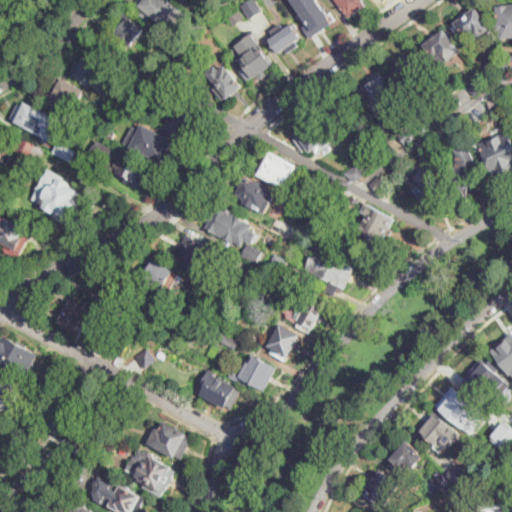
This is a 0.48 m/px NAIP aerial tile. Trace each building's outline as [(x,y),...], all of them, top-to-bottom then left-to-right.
[(138,0),(164,0),(169,4),(172,1),(182,10),(171,22),(165,18),(161,23),(153,17),(149,22),(141,15),(146,9),(138,1),(138,0)] [(251,18),(242,5),(249,0),(257,0),(264,9),(251,18)] [(316,0),(318,2),(320,0),(331,18),(329,20),(332,24),(320,33),(317,29),(314,31),(302,13),(304,12),(295,0),(316,0)] [(350,18),(337,0),(365,0),(369,5),(350,18)] [(234,26),(224,11),(235,4),(245,18),(234,26)] [(511,5),(511,37),(505,39),(504,31),(499,32),(498,21),(501,21),(499,7),(511,5)] [(479,40),(473,32),(462,41),(452,27),(478,7),(494,28),(479,40)] [(146,29),(132,47),(116,35),(124,25),(118,21),(124,12),(146,29)] [(283,24),(286,29),(294,24),(303,38),(297,42),(299,46),(289,53),(286,49),(282,52),(272,39),(278,35),(274,30),(283,24)] [(461,49),(449,58),(450,60),(442,66),(435,56),(430,60),(422,48),(447,30),(461,49)] [(189,44),(182,52),(173,43),(180,35),(189,44)] [(261,46),(274,64),(265,71),(267,73),(260,78),(259,76),(251,82),(242,69),(247,65),(245,61),(250,58),(247,53),(255,47),(257,50),(261,46)] [(434,78),(415,91),(407,80),(401,84),(392,71),(416,54),(434,78)] [(86,56),(94,60),(95,59),(115,70),(114,72),(120,75),(116,82),(119,83),(110,98),(91,87),(92,86),(84,82),(84,80),(71,73),(78,60),(82,63),(86,56)] [(511,72),(500,78),(494,64),(511,58),(511,60),(511,72)] [(173,64),(167,76),(162,73),(167,61),(173,64)] [(187,65),(184,70),(176,66),(179,61),(187,65)] [(226,102),(215,89),(219,86),(209,73),(223,61),(245,86),(226,102)] [(380,71),(403,103),(381,119),(362,94),(358,97),(353,91),(380,71)] [(476,96),(468,86),(475,81),(471,76),(476,73),(487,88),(476,96)] [(87,91),(74,115),(50,102),(63,78),(87,91)] [(157,87),(149,96),(143,91),(151,81),(157,87)] [(148,114),(135,106),(141,96),(154,103),(148,114)] [(506,107),(495,113),(489,102),(501,96),(506,107)] [(117,104),(111,115),(99,109),(104,97),(117,104)] [(28,100),(68,124),(59,141),(53,137),(52,139),(42,134),(41,135),(35,132),(36,130),(13,117),(21,102),(25,105),(28,100)] [(195,124),(198,125),(194,133),(190,131),(186,138),(165,127),(172,113),(179,117),(186,103),(201,111),(195,124)] [(327,147),(324,143),(313,152),(310,149),(305,152),(295,138),(329,114),(338,127),(332,131),(338,139),(327,147)] [(409,144),(401,134),(411,126),(419,136),(409,144)] [(11,158),(6,167),(1,164),(0,166),(0,127),(7,131),(4,136),(13,141),(10,147),(12,148),(8,156),(11,158)] [(175,141),(164,163),(144,152),(142,154),(132,149),(138,136),(142,138),(148,127),(175,141)] [(117,133),(114,139),(106,134),(109,129),(117,133)] [(511,168),(496,176),(481,144),(509,131),(511,137),(511,168)] [(39,162),(13,149),(20,136),(46,149),(39,162)] [(78,149),(72,160),(55,151),(61,140),(78,149)] [(467,196),(455,172),(458,161),(456,161),(458,155),(454,148),(468,141),(478,162),(467,196)] [(287,190),(260,175),(274,151),(301,166),(287,190)] [(118,154),(127,159),(128,156),(150,167),(139,188),(125,181),(127,177),(119,172),(121,168),(114,164),(118,154)] [(32,163),(25,177),(20,174),(27,160),(32,163)] [(99,166),(94,174),(83,169),(87,160),(99,166)] [(359,164),(361,166),(363,164),(369,170),(366,172),(367,174),(355,183),(347,173),(359,164)] [(70,226),(54,217),(57,212),(34,199),(50,169),(74,182),(71,186),(87,195),(70,226)] [(430,169),(444,199),(426,208),(416,187),(412,189),(408,179),(413,177),(411,174),(416,172),(417,175),(430,169)] [(391,184),(381,194),(372,184),(382,175),(391,184)] [(250,176),(280,193),(268,214),(247,202),(248,200),(239,195),(242,191),(236,189),(240,182),(245,185),(250,176)] [(338,190),(332,202),(321,196),(328,184),(338,190)] [(361,201),(354,212),(347,206),(354,196),(361,201)] [(385,243),(361,230),(369,216),(364,212),(369,203),(398,220),(385,243)] [(219,206),(228,211),(230,209),(243,215),(241,218),(255,225),(252,230),(260,234),(254,245),(247,241),(244,246),(236,242),(235,243),(207,229),(212,221),(208,219),(212,211),(213,212),(215,208),(217,209),(219,206)] [(28,215),(25,220),(17,216),(20,211),(28,215)] [(0,214),(8,218),(8,217),(36,233),(31,243),(29,241),(21,255),(17,256),(7,251),(6,246),(7,244),(2,241),(0,245),(0,214)] [(289,224),(284,236),(271,230),(273,226),(270,225),(273,217),(289,224)] [(293,231),(290,236),(285,234),(288,228),(293,231)] [(205,273),(175,257),(188,233),(218,250),(205,273)] [(264,251),(258,264),(244,257),(250,244),(264,251)] [(342,258),(343,255),(360,263),(345,296),(338,292),(336,296),(327,292),(331,283),(323,279),(323,278),(313,273),(315,267),(310,265),(318,247),(342,258)] [(284,274),(270,267),(276,254),(290,260),(284,274)] [(181,274),(171,292),(147,279),(157,261),(181,274)] [(229,282),(225,288),(218,283),(221,278),(229,282)] [(132,289),(120,313),(102,303),(115,280),(132,289)] [(303,294),(327,308),(312,334),(301,326),(301,325),(287,317),(289,314),(281,310),(289,297),(298,302),(303,294)] [(78,332),(60,322),(73,300),(90,310),(78,332)] [(245,314),(238,327),(225,320),(232,307),(245,314)] [(291,357),(271,346),(283,324),(303,335),(291,357)] [(134,342),(125,358),(97,342),(106,326),(134,342)] [(242,341),(238,350),(217,339),(222,331),(242,341)] [(29,376),(0,360),(0,346),(6,335),(41,354),(29,376)] [(511,343),(511,367),(511,366),(509,368),(498,353),(511,343)] [(158,359),(149,347),(130,361),(139,373),(158,359)] [(218,350),(214,357),(210,354),(214,348),(218,350)] [(165,359),(157,356),(160,350),(168,354),(165,359)] [(256,355),(279,367),(267,390),(252,382),(249,388),(230,379),(236,367),(244,372),(249,361),(252,363),(256,355)] [(507,381),(497,391),(495,388),(487,397),(470,380),(487,362),(507,381)] [(244,390),(234,411),(203,395),(207,387),(203,385),(211,369),(219,373),(217,377),(244,390)] [(0,374),(7,378),(9,376),(26,385),(12,412),(0,405),(0,374)] [(458,394),(464,400),(468,396),(481,408),(484,405),(503,423),(495,431),(478,416),(467,428),(445,408),(458,394)] [(76,410),(85,415),(76,433),(62,426),(69,412),(73,414),(76,410)] [(455,429),(440,446),(421,430),(436,412),(455,429)] [(507,449),(511,442),(511,424),(506,420),(493,439),(507,449)] [(195,439),(183,461),(151,443),(161,426),(163,427),(166,422),(195,439)] [(415,468),(410,463),(405,470),(393,460),(410,441),(421,451),(420,453),(425,457),(415,468)] [(147,452),(148,451),(157,455),(155,458),(179,471),(165,498),(145,488),(147,483),(142,481),(143,479),(139,476),(128,470),(135,456),(138,457),(141,449),(147,452)] [(17,474),(4,466),(8,459),(21,467),(17,474)] [(69,486),(51,476),(58,462),(76,472),(69,486)] [(466,474),(457,484),(448,475),(457,466),(466,474)] [(388,504),(369,491),(384,470),(403,483),(388,504)] [(451,485),(439,491),(433,479),(445,473),(451,485)] [(113,489),(120,492),(124,485),(148,498),(140,511),(118,511),(92,497),(103,477),(116,484),(113,489)] [(57,491),(70,497),(68,501),(58,496),(34,500),(26,497),(28,491),(37,495),(57,491)] [(511,511),(483,511),(484,505),(503,505),(503,511),(510,511),(511,495),(511,511)] [(71,498),(95,511),(61,511),(66,504),(67,505),(71,498)]
